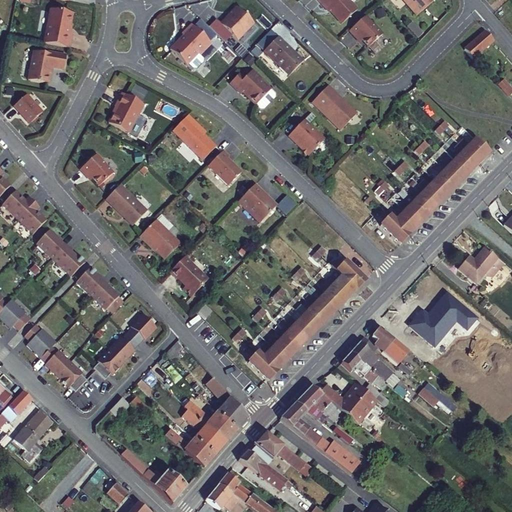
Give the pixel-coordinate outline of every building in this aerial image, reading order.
[(312,0),(324,13),(325,12),(339,27),(355,13),(348,5),(352,1),(352,0),(312,0)] [(397,0),(413,17),(430,2),(428,0),(397,0)] [(230,36),(235,41),(243,33),(242,32),(251,23),(235,8),(225,19),(224,18),(218,24),(214,20),(206,28),(222,44),(230,36)] [(48,11),(41,45),(66,51),(70,36),(66,35),(70,16),(48,11)] [(380,37),(363,18),(346,33),(352,39),(354,37),(359,43),(365,50),(380,37)] [(197,56),(209,44),(189,25),(179,35),(182,38),(177,43),(175,43),(167,50),(184,66),(185,65),(190,70),(194,70),(201,63),(201,59),(197,56)] [(493,44),(484,35),(464,53),(473,62),(493,44)] [(300,62),(274,37),(260,52),(285,76),(300,62)] [(44,56),(30,53),(25,82),(44,86),(46,84),(47,79),(45,77),(46,75),(47,69),(50,69),(60,71),(63,58),(44,54),(44,56)] [(238,73),(228,83),(239,94),(241,92),(258,110),(262,110),(274,97),(274,94),(259,79),(260,78),(251,70),(243,78),(238,73)] [(509,95),(495,79),(489,84),(503,100),(509,95)] [(308,104),(337,132),(353,115),(334,97),(335,97),(325,87),(308,104)] [(108,122),(128,132),(143,104),(121,92),(114,106),(116,107),(108,122)] [(23,97),(10,108),(26,126),(39,114),(25,97),(23,97)] [(198,131),(200,129),(186,115),(171,131),(201,160),(214,147),(198,131)] [(322,140),(301,120),(286,135),(300,148),(298,150),(304,155),(305,154),(307,155),(322,140)] [(442,124),(438,129),(442,133),(447,128),(442,124)] [(438,129),(433,133),(438,138),(442,133),(438,129)] [(485,156),(472,143),(467,148),(461,142),(457,147),(476,166),(485,156)] [(423,143),(419,148),(423,153),(428,148),(423,143)] [(476,166),(457,147),(452,152),(458,158),(453,163),(466,176),(476,166)] [(419,148),(414,153),(419,157),(423,153),(419,148)] [(229,158),(223,152),(208,168),(228,187),(241,174),(227,160),(229,158)] [(111,172),(93,155),(78,170),(84,176),(86,174),(98,186),(111,172)] [(466,176),(453,163),(449,167),(443,162),(438,167),(457,185),(466,176)] [(403,164),(399,169),(404,173),(408,169),(403,164)] [(0,195),(11,184),(4,178),(8,174),(0,166),(0,195)] [(457,185),(438,167),(433,171),(434,172),(429,178),(434,183),(447,196),(457,185)] [(399,169),(394,174),(399,178),(404,173),(399,169)] [(447,196),(434,183),(429,188),(423,182),(418,187),(438,206),(447,196)] [(0,197),(12,185),(11,184),(0,195),(0,197)] [(147,210),(120,184),(106,199),(132,225),(147,210)] [(385,184),(380,188),(385,193),(389,188),(385,184)] [(0,200),(14,187),(12,185),(0,197),(0,200)] [(266,196),(256,186),(238,204),(260,225),(276,208),(265,197),(266,196)] [(438,206),(418,187),(413,192),(419,198),(415,203),(428,216),(438,206)] [(380,188),(376,193),(380,197),(385,193),(380,188)] [(21,193),(19,191),(5,206),(6,208),(21,193)] [(34,198),(30,202),(21,193),(6,208),(36,236),(50,221),(42,213),(45,209),(34,198)] [(415,203),(410,198),(405,203),(404,202),(399,207),(419,225),(428,216),(415,203)] [(370,199),(365,204),(370,208),(375,203),(370,199)] [(409,236),(419,225),(399,207),(395,211),(396,212),(390,218),(409,236)] [(379,218),(385,224),(381,228),(400,245),(409,236),(390,218),(385,213),(379,218)] [(511,214),(499,228),(502,231),(511,240),(511,214)] [(162,215),(140,237),(147,243),(148,242),(166,260),(182,244),(169,231),(174,226),(162,215)] [(66,244),(54,233),(40,248),(73,280),(87,264),(76,253),(73,257),(63,248),(66,244)] [(76,253),(66,244),(63,248),(73,257),(76,253)] [(320,259),(325,254),(320,250),(315,254),(320,259)] [(469,262),(464,258),(453,270),(470,286),(493,262),(480,250),(469,262)] [(210,280),(186,258),(171,273),(179,280),(179,279),(187,287),(185,289),(193,297),(210,280)] [(310,270),(314,265),(310,260),(305,265),(310,270)] [(335,274),(355,292),(364,283),(345,265),(342,269),(336,263),(331,269),(335,274)] [(73,280),(88,265),(87,264),(73,280)] [(305,274),(310,270),(305,265),(301,270),(305,274)] [(99,276),(94,271),(79,286),(84,291),(99,276)] [(344,303),(355,292),(335,274),(330,278),(331,279),(326,285),(331,290),(344,303)] [(103,286),(106,283),(99,276),(84,291),(108,314),(110,312),(116,318),(127,306),(121,300),(123,299),(111,288),(108,291),(103,286)] [(291,290),(295,285),(290,281),(286,285),(291,290)] [(111,288),(106,283),(103,286),(108,291),(111,288)] [(286,295),(291,290),(286,285),(281,290),(286,295)] [(320,289),(316,294),(335,312),(344,303),(331,290),(326,295),(320,289)] [(0,319),(4,324),(8,321),(15,328),(21,333),(33,321),(27,315),(28,313),(14,300),(10,305),(4,300),(5,299),(0,294),(0,319)] [(325,323),(335,312),(316,294),(311,299),(317,304),(312,310),(325,323)] [(272,309),(276,305),(271,300),(267,305),(272,309)] [(267,314),(272,309),(267,305),(262,310),(267,314)] [(296,314),(316,333),(325,323),(312,310),(307,305),(302,310),(301,309),(296,314)] [(306,342),(316,333),(296,314),(291,319),(297,325),(293,330),(306,342)] [(150,347),(163,334),(146,318),(134,331),(136,332),(126,343),(124,341),(101,364),(103,366),(97,371),(98,373),(110,384),(116,379),(117,380),(140,356),(139,355),(149,345),(150,347)] [(253,329),(257,324),(252,320),(248,325),(253,329)] [(15,328),(8,321),(4,324),(12,331),(15,328)] [(248,334),(253,329),(248,325),(243,329),(248,334)] [(38,329),(37,328),(27,340),(27,341),(38,329)] [(38,329),(27,341),(32,345),(43,334),(38,329)] [(277,334),(297,352),(306,342),(293,330),(288,335),(282,329),(277,334)] [(388,341),(375,330),(368,340),(371,343),(368,347),(372,351),(385,362),(390,355),(382,348),(388,341)] [(57,345),(44,333),(43,334),(32,345),(38,351),(35,355),(47,366),(46,368),(70,391),(71,390),(77,395),(90,382),(60,353),(58,355),(53,349),(57,345)] [(239,344),(243,339),(239,334),(234,339),(239,344)] [(287,362),(297,352),(277,334),(273,339),(279,344),(274,349),(287,362)] [(387,372),(367,356),(372,351),(368,347),(359,340),(346,356),(378,383),(387,372)] [(259,353),(278,372),(287,362),(274,349),(269,344),(264,349),(263,348),(259,353)] [(38,351),(32,345),(29,348),(35,355),(38,351)] [(268,382),(278,372),(259,353),(253,348),(247,355),(253,360),(250,364),(268,382)] [(364,379),(374,387),(378,383),(346,356),(338,366),(348,375),(351,371),(360,379),(363,375),(366,377),(364,379)] [(209,387),(228,409),(221,418),(238,433),(250,420),(215,380),(209,387)] [(436,410),(440,405),(449,412),(454,404),(426,384),(417,397),(436,410)] [(7,407),(14,400),(0,386),(0,406),(4,410),(7,407)] [(322,390),(316,398),(334,412),(355,429),(374,405),(366,398),(361,394),(353,388),(340,404),(322,390)] [(366,398),(371,392),(366,388),(361,394),(366,398)] [(31,400),(22,391),(14,400),(7,407),(16,416),(31,400)] [(316,398),(308,392),(278,424),(336,470),(342,462),(298,425),(310,411),(325,423),(334,412),(316,398)] [(381,411),(386,405),(371,392),(366,398),(374,405),(381,411)] [(217,423),(195,401),(189,407),(190,409),(227,446),(238,433),(221,418),(217,423)] [(133,409),(126,402),(112,417),(119,423),(133,409)] [(140,402),(134,409),(143,418),(149,411),(140,402)] [(200,442),(217,458),(227,446),(190,409),(183,416),(195,428),(199,428),(207,436),(200,442)] [(36,418),(29,412),(21,421),(27,427),(36,418)] [(55,426),(43,414),(18,441),(29,452),(26,454),(33,461),(46,447),(39,441),(55,426)] [(165,435),(205,472),(217,458),(200,442),(194,449),(186,442),(186,438),(173,426),(165,435)] [(263,437),(249,452),(269,468),(276,460),(307,483),(312,476),(263,437)] [(349,444),(341,437),(331,449),(339,456),(349,444)] [(165,483),(128,447),(121,455),(175,507),(188,492),(172,475),(165,483)] [(269,468),(249,452),(244,458),(265,473),(269,468)] [(290,492),(244,458),(236,466),(277,498),(282,491),(287,495),(290,492)] [(238,491),(222,480),(213,491),(240,511),(241,511),(242,511),(249,502),(236,492),(238,491)] [(116,488),(112,484),(107,489),(123,504),(132,495),(120,484),(116,488)] [(239,511),(240,511),(213,491),(204,502),(217,511),(219,509),(223,511),(239,511)] [(262,511),(249,502),(242,511),(262,511)] [(313,511),(315,511),(305,503),(300,509),(304,511),(313,511)]
